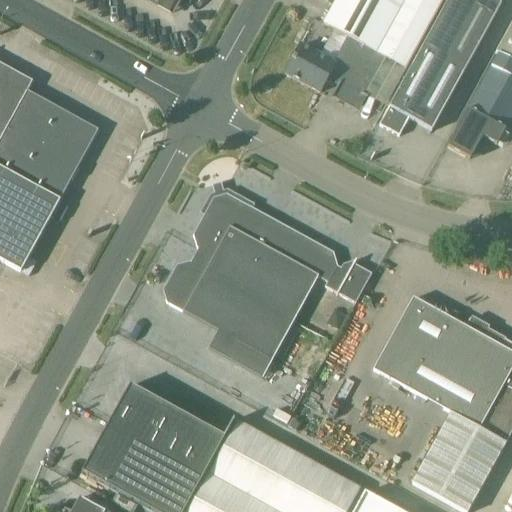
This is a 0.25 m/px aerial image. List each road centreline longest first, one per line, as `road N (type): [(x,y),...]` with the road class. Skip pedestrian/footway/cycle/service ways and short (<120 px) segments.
road 1 (unclassified): [(0,488),(204,116)]
road 2 (tertiary): [(511,244),(454,239),(367,209),(204,116)]
road 3 (tertiary): [(204,116),(0,5)]
road 4 (unclassified): [(204,116),(266,0)]
